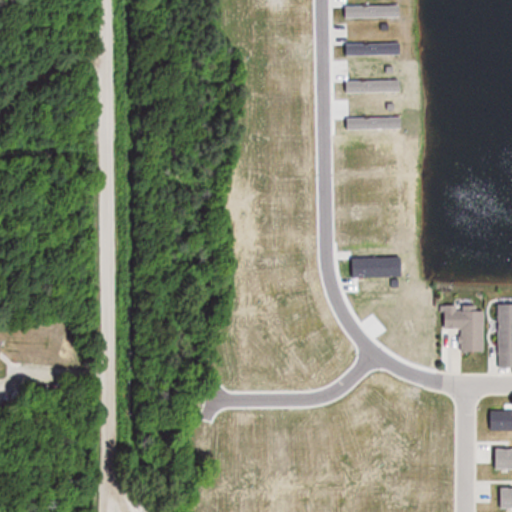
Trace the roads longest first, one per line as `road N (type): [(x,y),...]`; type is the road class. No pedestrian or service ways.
road 1 (residential): [(118,511),(100,473),(99,0)]
road 2 (residential): [(298,0),(309,278),(344,335),(410,369)]
road 3 (residential): [(355,341),(301,385),(190,388)]
road 4 (residential): [(439,382),(439,511)]
